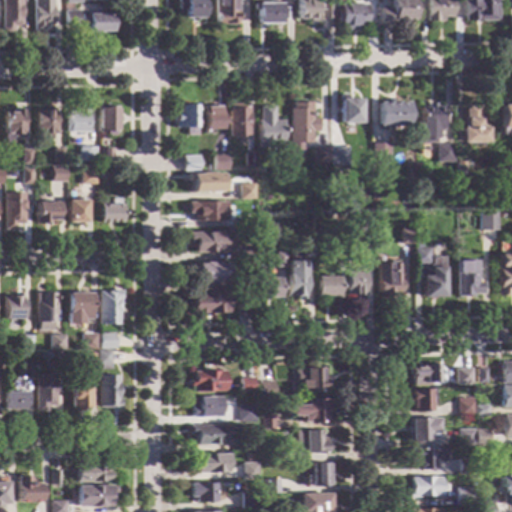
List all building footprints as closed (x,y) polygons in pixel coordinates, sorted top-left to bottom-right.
[(20,0),(20,26),(11,26),(11,29),(8,32),(3,32),(1,30),(1,0),(20,0)] [(51,0),(51,25),(43,25),(43,30),(32,30),(32,0),(51,0)] [(201,0),(202,17),(196,18),(196,20),(188,21),(188,18),(183,18),(183,9),(176,10),(176,0),(201,0)] [(235,0),(235,25),(213,25),(212,0),(235,0)] [(314,0),(314,4),(331,4),(331,19),(319,19),(318,11),(314,11),(314,22),(306,22),(306,20),(295,20),(294,0),(314,0)] [(413,0),(413,21),(392,21),(392,25),(378,25),(377,9),(388,9),(388,0),(413,0)] [(451,0),(451,17),(442,17),(442,22),(424,22),(424,0),(451,0)] [(489,0),(490,3),(492,3),(493,21),(471,22),(471,21),(463,21),(463,18),(460,18),(460,1),(463,1),(463,0),(489,0)] [(278,4),(278,9),(284,9),(284,20),(278,20),(278,24),(263,24),(263,27),(256,27),(256,24),(254,24),(254,10),(252,10),(252,6),(254,6),(254,4),(278,4)] [(363,8),(365,8),(365,17),(363,17),(363,25),(356,26),(356,31),(336,31),(336,5),(363,5),(363,8)] [(77,27),(64,27),(64,10),(77,11),(77,27)] [(110,32),(102,32),(102,34),(94,33),(94,32),(86,32),(86,14),(110,14),(110,32)] [(346,100),(358,99),(358,112),(360,112),(360,121),(358,121),(358,124),(337,124),(337,115),(335,115),(335,111),(337,111),(337,94),(346,94),(346,100)] [(309,119),(316,119),(316,132),(309,132),(309,143),(299,143),(300,151),(287,151),(287,109),(290,109),(290,103),(309,103),(309,119)] [(405,127),(375,127),(374,103),(405,103),(405,127)] [(238,109),(246,108),(246,138),(226,138),(226,109),(228,109),(228,105),(238,105),(238,109)] [(431,107),(441,107),(441,124),(440,124),(440,129),(430,129),(430,124),(418,124),(418,108),(425,107),(425,105),(431,105),(431,107)] [(511,129),(511,136),(500,136),(500,129),(499,129),(499,105),(511,105),(511,129)] [(196,136),(185,136),(185,129),(173,129),(173,122),(171,122),(171,118),(173,118),(173,114),(176,114),(176,106),(195,106),(196,136)] [(479,125),(482,125),(482,128),(486,128),(486,144),(481,144),(481,146),(472,146),(472,144),(459,144),(459,128),(463,128),(463,106),(478,106),(479,125)] [(115,132),(114,132),(111,136),(107,135),(105,134),(105,132),(96,132),(96,108),(102,108),(102,107),(115,107),(115,132)] [(220,129),(212,130),(212,134),(201,135),(201,107),(219,107),(220,129)] [(272,121),(282,121),(282,144),(274,144),(274,148),(256,149),(255,121),(258,121),(257,107),(272,107),(272,121)] [(53,133),(46,133),(45,136),(41,136),(41,135),(34,134),(34,110),(41,110),(41,108),(53,108),(53,133)] [(86,132),(65,132),(65,112),(75,112),(75,109),(86,110),(86,132)] [(21,110),(21,137),(12,137),(11,143),(3,143),(4,134),(3,134),(3,110),(6,110),(21,110)] [(388,165),(370,165),(370,144),(387,144),(388,165)] [(452,164),(433,164),(433,146),(452,146),(452,164)] [(94,162),(77,161),(78,147),(94,147),(94,162)] [(328,163),(311,164),(311,147),(327,147),(328,163)] [(62,164),(52,164),(52,163),(45,163),(45,148),(62,148),(62,164)] [(111,149),(111,164),(97,163),(97,148),(111,149)] [(346,166),(329,166),(329,148),(345,148),(346,166)] [(30,165),(20,165),(20,150),(29,150),(30,165)] [(253,168),(252,168),(252,170),(243,170),(243,168),(242,168),(242,154),(253,154),(253,168)] [(225,171),(210,171),(210,156),(225,156),(225,171)] [(197,172),(182,172),(182,157),(197,157),(197,172)] [(464,163),(470,163),(470,169),(464,169),(464,173),(454,174),(454,162),(464,162),(464,163)] [(62,182),(48,183),(48,168),(62,167),(62,182)] [(93,183),(77,183),(77,168),(93,168),(93,183)] [(111,169),(111,179),(96,179),(96,169),(111,169)] [(15,178),(5,178),(5,170),(15,170),(15,178)] [(29,184),(20,184),(20,170),(29,170),(29,184)] [(221,174),(221,193),(210,193),(210,194),(207,194),(207,193),(190,193),(190,182),(186,182),(186,174),(221,174)] [(253,200),(237,200),(237,185),(253,185),(253,200)] [(22,224),(13,224),(13,230),(2,230),(2,194),(21,194),(22,224)] [(118,210),(120,210),(119,216),(118,215),(118,221),(97,221),(97,204),(110,204),(110,199),(118,199),(118,210)] [(84,222),(82,222),(81,226),(75,226),(75,223),(64,223),(64,200),(84,200),(84,222)] [(57,222),(49,222),(49,223),(33,223),(34,202),(57,203),(57,222)] [(223,221),(186,222),(186,203),(223,203),(223,221)] [(495,208),(495,230),(477,230),(477,207),(495,208)] [(358,228),(343,228),(343,213),(358,213),(358,228)] [(411,230),(412,245),(398,245),(398,229),(411,230)] [(223,239),(225,239),(225,243),(223,244),(223,252),(217,252),(217,254),(207,254),(207,253),(192,253),(192,244),(186,244),(186,233),(223,232),(223,239)] [(342,256),(334,256),(334,240),(342,240),(342,256)] [(312,258),(301,258),(300,242),(312,242),(312,258)] [(248,260),(233,260),(233,245),(248,245),(248,260)] [(428,264),(412,264),(412,249),(428,248),(428,264)] [(281,252),(284,252),(284,268),(273,268),(273,252),(277,252),(277,250),(281,250),(281,252)] [(511,290),(508,290),(508,296),(497,296),(497,254),(511,254),(511,290)] [(443,298),(419,298),(419,276),(428,276),(427,268),(429,268),(429,257),(443,257),(443,298)] [(476,282),(482,282),(482,294),(471,295),(471,297),(455,298),(454,261),(476,260),(476,282)] [(304,300),(296,300),(296,297),(287,297),(287,296),(285,296),(285,274),(286,274),(286,261),(304,261),(304,300)] [(396,264),(398,264),(398,280),(399,280),(400,292),(395,292),(395,297),(394,297),(394,299),(391,299),(390,297),(388,299),(383,299),(381,297),(380,297),(380,292),(376,292),(376,264),(387,264),(387,261),(396,261),(396,264)] [(217,263),(225,263),(225,283),(188,284),(187,264),(201,264),(201,262),(217,262),(217,263)] [(265,279),(278,279),(278,298),(254,298),(255,267),(265,267),(265,279)] [(363,298),(355,298),(355,295),(344,295),(344,272),(363,272),(363,298)] [(251,289),(236,290),(235,275),(251,274),(251,289)] [(337,296),(328,296),(328,297),(322,298),(322,296),(313,296),(313,277),(337,277),(337,296)] [(119,301),(116,301),(116,325),(95,325),(96,291),(119,291),(119,301)] [(251,306),(236,307),(236,291),(251,291),(251,306)] [(20,319),(1,319),(1,297),(3,297),(3,296),(14,296),(14,293),(20,293),(20,319)] [(88,320),(79,320),(79,324),(64,324),(65,293),(88,293),(88,320)] [(225,313),(211,313),(211,316),(203,316),(202,314),(188,314),(187,294),(225,293),(225,313)] [(52,302),(53,302),(53,311),(52,311),(52,323),(50,323),(49,331),(36,331),(36,323),(33,323),(33,294),(52,294),(52,302)] [(93,349),(73,350),(73,346),(79,346),(78,335),(93,335),(93,349)] [(29,351),(20,351),(20,336),(29,336),(29,351)] [(62,350),(47,350),(47,336),(62,336),(62,350)] [(109,350),(95,350),(95,340),(109,340),(109,350)] [(108,352),(108,370),(99,370),(99,365),(95,365),(95,351),(108,352)] [(61,369),(44,369),(43,352),(61,352),(61,369)] [(91,368),(82,368),(82,353),(91,353),(91,368)] [(511,383),(498,384),(498,363),(511,362),(511,383)] [(29,378),(20,378),(20,364),(29,364),(29,378)] [(438,383),(431,383),(431,385),(411,386),(411,378),(408,378),(408,366),(422,366),(421,364),(438,364),(438,383)] [(484,383),(474,384),(474,368),(484,368),(484,383)] [(322,376),(325,376),(325,384),(323,384),(323,391),(299,392),(298,382),(297,382),(296,369),(322,369),(322,376)] [(470,384),(455,384),(455,369),(470,369),(470,384)] [(223,392),(192,393),(192,387),(187,387),(187,378),(190,378),(190,372),(222,371),(223,392)] [(53,406),(44,406),(44,412),(33,412),(32,376),(52,375),(53,406)] [(116,376),(116,399),(118,399),(118,409),(109,409),(109,408),(95,408),(95,376),(116,376)] [(253,392),(238,393),(238,378),(252,378),(253,392)] [(89,408),(82,408),(82,411),(76,411),(76,408),(69,408),(68,380),(88,380),(89,408)] [(273,397),(257,397),(257,382),(272,382),(273,397)] [(511,407),(499,408),(498,387),(511,386),(511,407)] [(433,405),(429,405),(429,412),(409,412),(408,405),(406,405),(406,398),(408,398),(408,390),(433,389),(433,405)] [(23,410),(2,410),(2,392),(23,392),(23,410)] [(219,406),(222,406),(223,412),(219,412),(220,417),(190,418),(189,398),(219,397),(219,406)] [(471,416),(455,416),(455,399),(470,398),(471,416)] [(323,422),(300,423),(300,416),(288,416),(288,406),(304,405),(304,399),(323,399),(323,422)] [(253,422),(235,423),(235,405),(253,405),(253,422)] [(486,416),(472,416),(471,406),(486,405),(486,416)] [(273,415),(273,429),(258,430),(257,415),(273,415)] [(511,437),(501,438),(500,416),(511,415),(511,437)] [(437,434),(429,434),(429,442),(407,442),(407,419),(437,418),(437,434)] [(224,445),(193,446),(193,436),(188,436),(187,426),(224,425),(224,445)] [(471,445),(456,446),(455,430),(471,429),(471,445)] [(487,445),(472,446),(472,430),(486,430),(487,445)] [(320,438),(324,438),(324,441),(326,441),(327,452),(302,453),(301,447),(295,447),(294,437),(301,437),(301,431),(320,431),(320,438)] [(255,451),(239,451),(239,437),(254,436),(255,451)] [(274,448),(274,462),(258,463),(258,455),(256,455),(256,450),(258,450),(258,448),(274,448)] [(442,462),(435,462),(435,464),(431,464),(431,470),(413,470),(412,464),(409,464),(408,450),(442,449),(442,462)] [(227,472),(194,474),(194,465),(188,465),(188,455),(226,454),(227,472)] [(472,475),(456,475),(456,460),(471,459),(472,475)] [(256,480),(240,480),(240,463),(255,463),(256,480)] [(101,470),(107,470),(107,482),(96,482),(96,483),(74,483),(74,465),(101,464),(101,470)] [(328,486),(304,486),(304,476),(308,476),(307,464),(328,464),(328,486)] [(511,474),(498,474),(497,466),(511,466),(511,474)] [(58,485),(48,485),(48,471),(58,471),(58,485)] [(26,481),(33,481),(33,484),(38,484),(38,487),(41,487),(41,493),(38,493),(38,503),(14,503),(14,476),(25,476),(26,481)] [(511,494),(505,495),(505,496),(502,496),(501,477),(511,476),(511,494)] [(439,496),(417,497),(417,498),(406,498),(405,491),(408,491),(408,478),(439,477),(439,496)] [(277,493),(262,493),(261,479),(277,479),(277,493)] [(215,502),(194,503),(194,498),(189,498),(189,484),(195,483),(195,484),(214,484),(215,502)] [(114,496),(108,496),(108,507),(75,507),(75,486),(114,486),(114,496)] [(471,506),(454,507),(454,488),(470,487),(471,506)] [(256,508),(239,508),(239,494),(256,493),(256,508)] [(328,502),(331,502),(331,510),(328,510),(328,511),(305,511),(305,508),(297,508),(297,494),(328,493),(328,502)] [(63,511),(47,511),(47,502),(63,501),(63,511)] [(489,503),(489,511),(474,511),(474,502),(489,503)]
